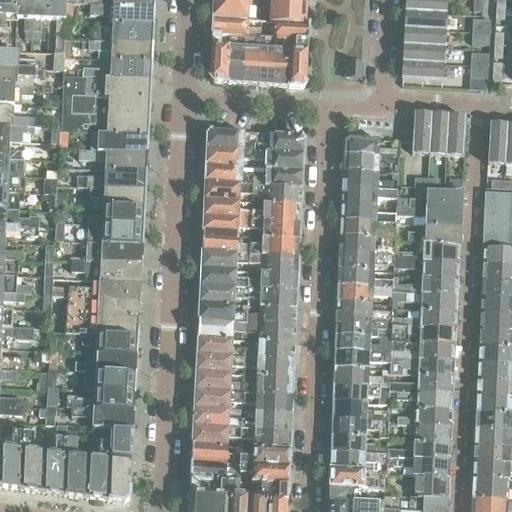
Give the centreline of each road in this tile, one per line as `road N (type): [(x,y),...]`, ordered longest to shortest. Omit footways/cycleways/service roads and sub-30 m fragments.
road 1 (residential): [(181,100),(161,511)]
road 2 (residential): [(326,106),(309,511)]
road 3 (residential): [(310,106),(181,100)]
road 4 (residential): [(511,114),(387,95)]
